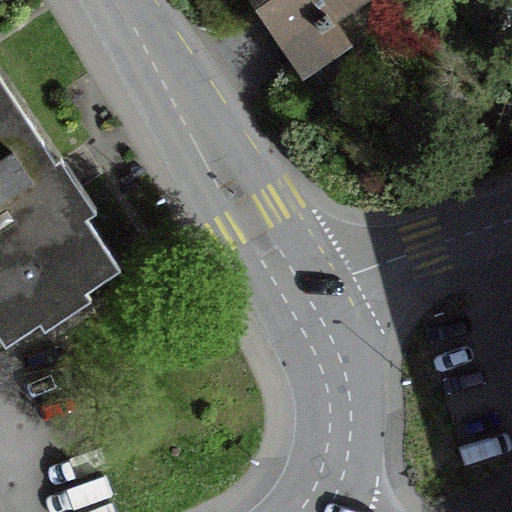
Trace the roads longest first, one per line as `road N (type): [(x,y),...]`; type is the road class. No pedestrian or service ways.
road 1 (residential): [(111,0),(297,298)]
road 2 (residential): [(297,298),(351,271),(511,219)]
road 3 (residential): [(297,298),(340,401),(338,452),(314,511)]
